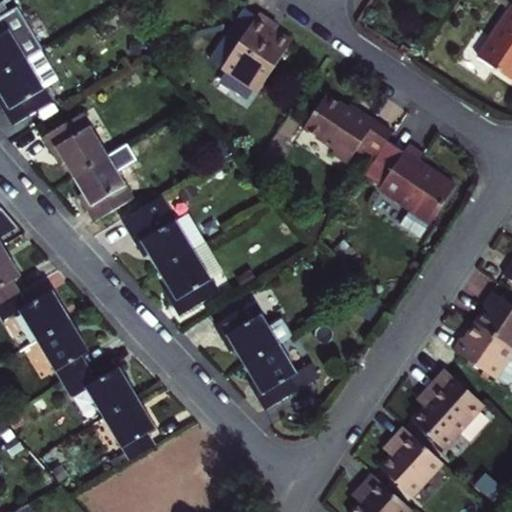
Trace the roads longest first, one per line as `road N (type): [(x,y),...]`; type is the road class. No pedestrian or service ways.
road 1 (residential): [(0,164),(300,494)]
road 2 (residential): [(300,494),(511,176)]
road 3 (residential): [(511,143),(299,5)]
